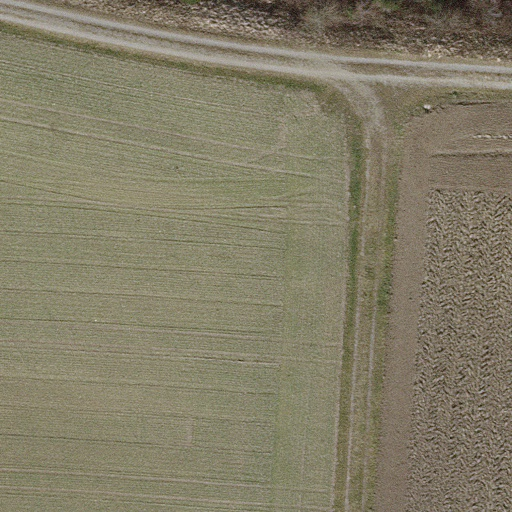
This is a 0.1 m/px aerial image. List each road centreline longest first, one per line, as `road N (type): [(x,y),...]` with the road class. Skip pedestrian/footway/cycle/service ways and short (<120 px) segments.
road 1 (track): [(511,98),(386,91),(0,26)]
road 2 (track): [(361,511),(386,91)]
